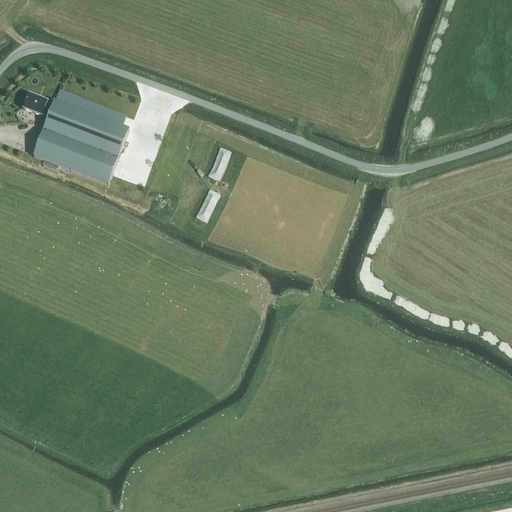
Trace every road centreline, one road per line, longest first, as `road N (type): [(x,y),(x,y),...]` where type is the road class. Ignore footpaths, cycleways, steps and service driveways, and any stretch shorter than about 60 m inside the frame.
road 1 (unclassified): [(511,137),(417,167),(372,169),(49,49),(18,53),(0,71)]
road 2 (track): [(398,170),(457,0)]
